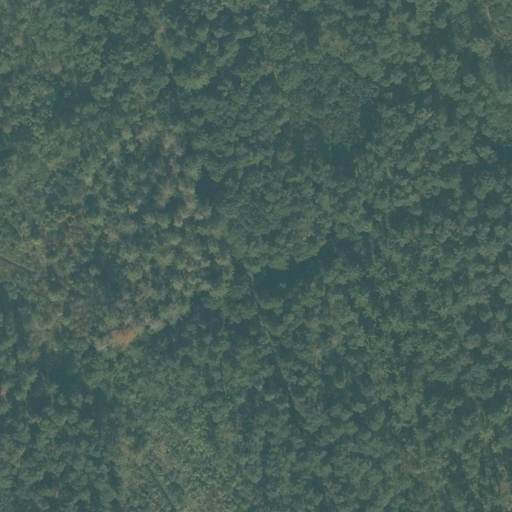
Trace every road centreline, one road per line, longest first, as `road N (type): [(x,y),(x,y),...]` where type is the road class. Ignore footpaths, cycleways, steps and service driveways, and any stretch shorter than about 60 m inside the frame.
road 1 (track): [(511,152),(0,410)]
road 2 (track): [(333,511),(141,0)]
road 3 (track): [(108,511),(0,293)]
